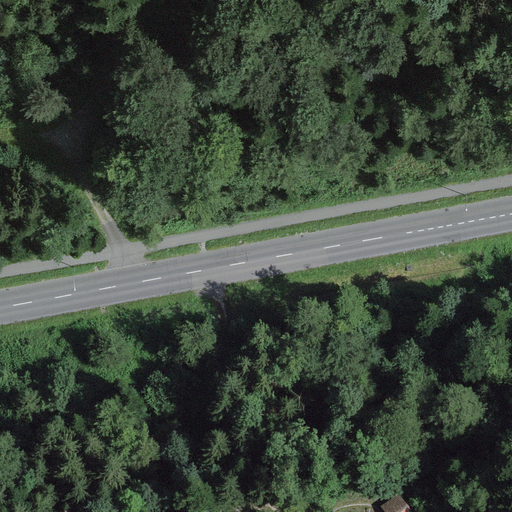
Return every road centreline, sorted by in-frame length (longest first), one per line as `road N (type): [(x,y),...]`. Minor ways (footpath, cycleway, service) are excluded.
road 1 (primary): [(511,213),(0,307)]
road 2 (track): [(127,284),(83,157),(89,112),(158,0)]
road 3 (track): [(254,511),(212,463),(249,261)]
